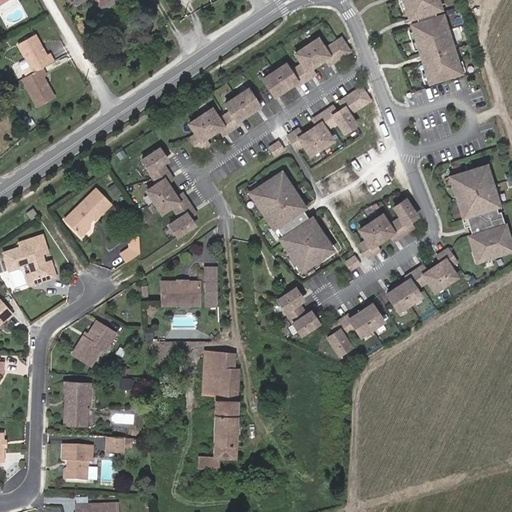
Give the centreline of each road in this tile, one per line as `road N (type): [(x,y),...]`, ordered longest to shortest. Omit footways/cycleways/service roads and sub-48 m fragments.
road 1 (residential): [(335,308),(436,238),(370,60)]
road 2 (residential): [(0,508),(33,484),(40,353),(49,327),(95,301)]
road 3 (unknown): [(221,217),(252,447)]
road 4 (residential): [(370,60),(196,174)]
road 5 (tertiary): [(122,119),(286,2)]
road 6 (tertiary): [(0,190),(122,119)]
road 7 (residential): [(122,119),(55,0)]
